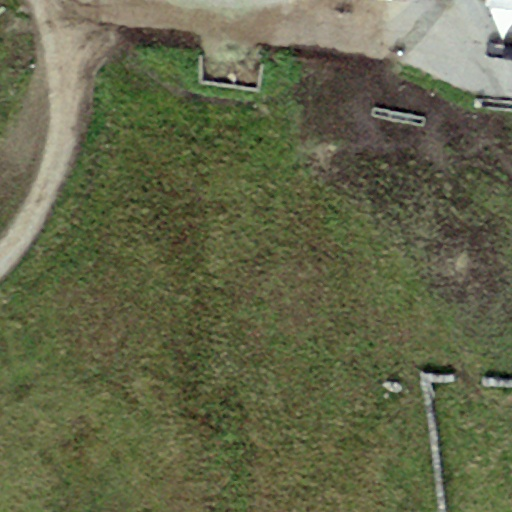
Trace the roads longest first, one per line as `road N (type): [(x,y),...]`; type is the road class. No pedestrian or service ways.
road 1 (track): [(182,0),(511,54)]
road 2 (track): [(0,257),(50,184),(67,137),(69,75),(40,0)]
